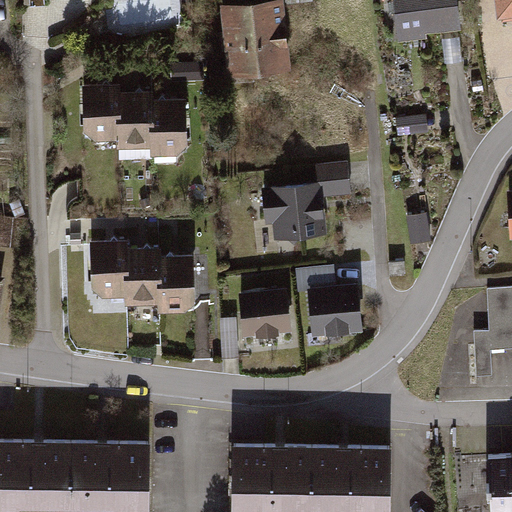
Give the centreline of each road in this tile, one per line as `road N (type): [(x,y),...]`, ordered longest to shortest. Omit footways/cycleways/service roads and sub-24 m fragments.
road 1 (residential): [(45,362),(40,23)]
road 2 (residential): [(45,362),(274,392),(348,375)]
road 3 (residential): [(348,375),(410,323),(481,178),(511,136)]
road 4 (residential): [(348,375),(393,405),(437,414),(511,411)]
